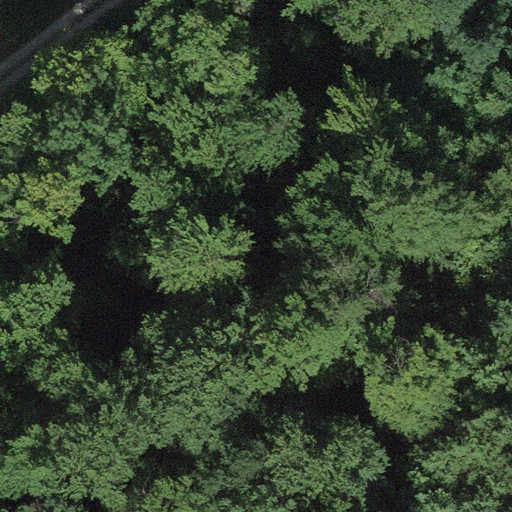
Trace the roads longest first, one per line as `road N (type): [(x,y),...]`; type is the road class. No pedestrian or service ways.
road 1 (track): [(468,0),(0,313)]
road 2 (track): [(102,0),(0,76)]
